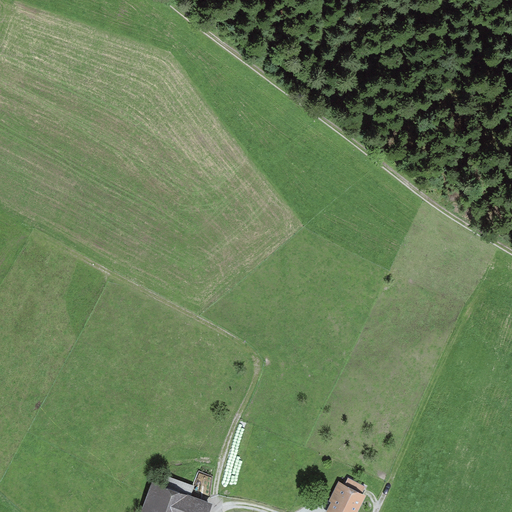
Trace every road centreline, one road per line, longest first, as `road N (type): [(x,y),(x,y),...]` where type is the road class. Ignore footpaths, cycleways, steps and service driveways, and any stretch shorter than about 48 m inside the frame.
road 1 (track): [(169,0),(433,204),(511,250)]
road 2 (track): [(83,258),(254,355),(257,369),(217,480),(218,511)]
road 3 (track): [(324,0),(321,63),(333,125)]
